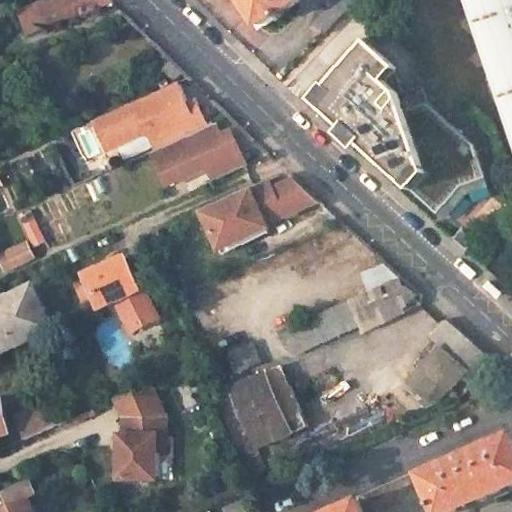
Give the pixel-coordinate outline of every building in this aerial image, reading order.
[(49,0),(39,4),(47,23),(107,0),(49,0)] [(243,0),(260,26),(300,0),(243,0)] [(325,0),(330,5),(313,25),(324,35),(356,0),(325,0)] [(511,0),(473,0),(511,116),(511,0)] [(358,141),(443,219),(467,194),(488,187),(475,145),(427,101),(421,84),(401,90),(392,61),(367,39),(327,83),(325,82),(310,99),(341,127),(336,132),(353,147),(358,141)] [(183,106),(173,83),(167,86),(90,121),(104,152),(146,133),(153,149),(203,125),(192,102),(183,106)] [(212,122),(203,125),(207,133),(215,129),(212,122)] [(207,133),(203,125),(153,149),(148,151),(164,186),(204,168),(210,181),(237,169),(230,154),(237,152),(227,130),(217,134),(215,129),(207,133)] [(243,166),(237,152),(230,154),(237,169),(243,166)] [(265,181),(212,205),(234,252),(268,236),(264,227),(308,207),(295,178),(269,189),(265,181)] [(465,250),(473,240),(460,228),(452,237),(465,250)] [(27,241),(0,252),(0,259),(4,269),(34,255),(27,241)] [(138,286),(124,253),(85,271),(98,303),(114,296),(128,328),(156,316),(142,284),(138,286)] [(32,280),(0,295),(0,345),(15,338),(17,343),(54,324),(32,280)] [(400,280),(278,332),(289,354),(355,325),(358,334),(389,321),(385,312),(409,301),(400,280)] [(502,293),(490,281),(484,287),(497,299),(502,293)] [(480,379),(499,363),(448,316),(428,331),(439,341),(466,366),(480,379)] [(466,366),(439,341),(402,381),(426,404),(435,399),(466,366)] [(253,344),(229,354),(238,376),(263,366),(253,344)] [(290,389),(281,368),(264,375),(266,381),(234,395),(258,450),(307,428),(297,405),(279,412),(273,396),(290,389)] [(168,419),(159,397),(155,399),(148,385),(115,399),(123,418),(124,418),(124,433),(119,434),(120,478),(157,479),(157,450),(157,435),(167,435),(167,419),(168,419)] [(290,389),(273,396),(279,412),(297,405),(290,389)] [(58,399),(16,417),(25,438),(67,420),(58,399)] [(2,400),(0,400),(0,432),(9,431),(2,400)] [(167,450),(167,435),(157,435),(157,450),(167,450)] [(418,475),(416,471),(356,497),(359,502),(333,511),(450,511),(511,485),(511,436),(511,435),(418,475)] [(37,492),(34,482),(8,493),(14,508),(30,501),(28,496),(37,492)] [(4,511),(38,511),(33,499),(40,497),(37,492),(28,496),(30,501),(14,508),(4,511)]
